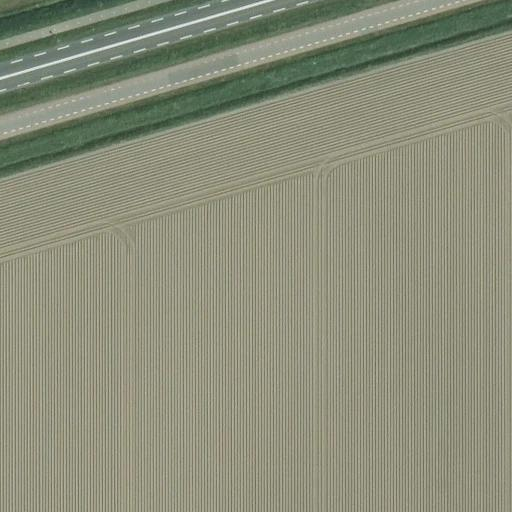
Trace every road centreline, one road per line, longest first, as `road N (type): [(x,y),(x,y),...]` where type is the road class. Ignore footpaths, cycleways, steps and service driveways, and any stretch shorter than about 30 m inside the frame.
road 1 (unclassified): [(0,130),(446,0)]
road 2 (primary): [(272,0),(0,78)]
